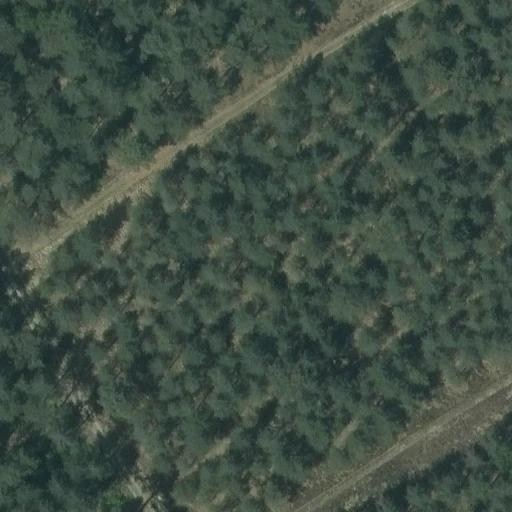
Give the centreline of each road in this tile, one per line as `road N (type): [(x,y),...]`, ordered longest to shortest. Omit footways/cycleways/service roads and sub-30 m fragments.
road 1 (track): [(406,0),(3,262)]
road 2 (track): [(0,256),(159,511)]
road 3 (track): [(303,511),(511,382)]
